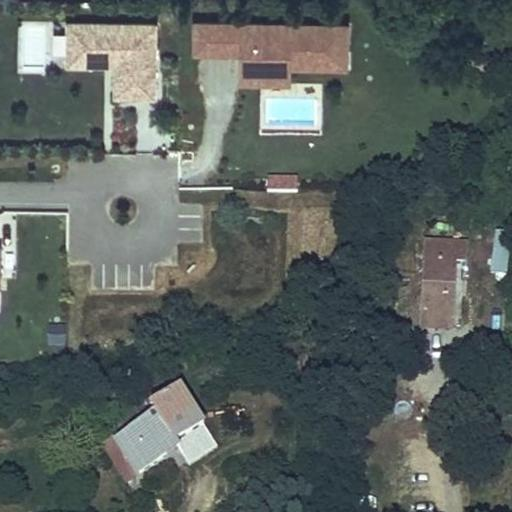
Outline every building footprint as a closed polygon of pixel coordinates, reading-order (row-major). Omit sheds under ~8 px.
[(352,20),(194,17),(194,53),(241,54),(242,82),(292,82),(293,65),(349,65),(352,20)] [(153,96),(154,24),(68,24),(67,64),(103,65),(103,60),(115,60),(115,96),(153,96)] [(266,193),(297,190),(295,175),(265,177),(266,193)] [(453,283),(454,262),(464,262),(465,245),(427,243),(423,317),(451,318),(452,292),(448,292),(448,283),(453,283)] [(450,328),(451,318),(423,317),(422,327),(450,328)] [(51,326),(50,345),(65,345),(66,327),(51,326)] [(156,415),(115,441),(139,477),(168,458),(162,448),(174,440),(176,444),(177,444),(205,426),(180,388),(151,406),(156,415)] [(218,447),(205,426),(177,444),(181,449),(191,465),(218,447)] [(162,448),(168,458),(181,449),(177,444),(176,444),(174,440),(162,448)] [(105,448),(128,484),(139,477),(115,441),(105,448)]
